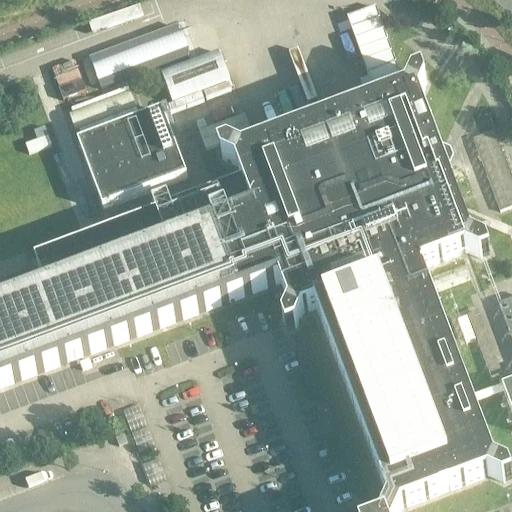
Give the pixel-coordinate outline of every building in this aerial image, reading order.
[(365,17),(352,22),(357,35),(376,87),(400,78),(375,13),(365,17)] [(197,32),(210,27),(207,19),(194,24),(197,32)] [(136,52),(145,77),(202,56),(193,31),(136,52)] [(218,53),(161,75),(172,105),(230,84),(218,53)] [(55,70),(64,96),(86,88),(77,62),(55,70)] [(315,310),(422,270),(466,253),(481,260),(490,256),(486,247),(472,240),(472,239),(471,239),(453,191),(454,190),(445,168),(450,166),(453,159),(450,151),(443,147),(438,149),(419,99),(426,85),(422,75),(412,79),(406,93),(243,154),(228,148),(218,151),(222,161),(237,168),(242,184),(280,284),(289,309),(283,323),(287,332),(297,328),(302,315),(315,310)] [(75,132),(79,131),(81,135),(137,114),(128,89),(71,111),(73,114),(68,116),(75,132)] [(162,114),(78,146),(102,211),(187,179),(162,114)] [(244,116),(199,133),(206,151),(251,134),(244,116)] [(483,135),(494,131),(488,116),(477,120),(483,135)] [(472,141),(500,214),(511,208),(511,180),(494,133),(472,141)] [(0,389),(280,284),(242,184),(35,261),(47,292),(0,310),(0,389)] [(422,270),(315,310),(388,504),(401,510),(489,477),(503,484),(511,480),(511,477),(509,470),(495,464),(422,270)] [(511,299),(498,305),(511,341),(511,299)] [(474,312),(467,315),(491,379),(498,376),(474,312)] [(511,383),(502,388),(511,414),(511,383)]
